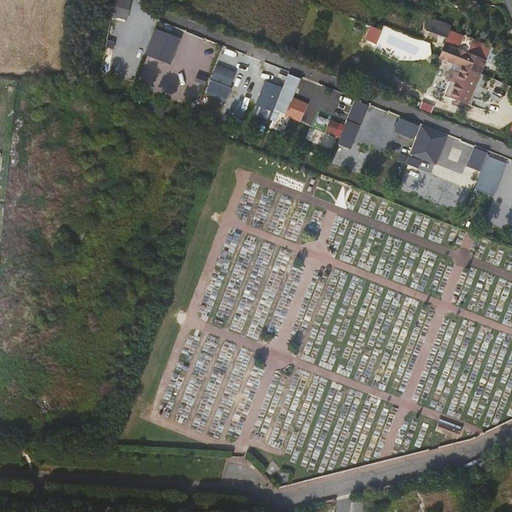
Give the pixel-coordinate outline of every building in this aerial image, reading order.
[(114,0),(113,7),(127,10),(129,0),(114,0)] [(155,27),(146,54),(172,63),(181,36),(155,27)] [(107,42),(105,48),(112,51),(115,44),(107,42)] [(462,68),(482,75),(487,62),(447,46),(441,60),(462,68)] [(235,71),(216,64),(210,79),(229,86),(235,71)] [(470,106),(482,75),(462,68),(456,84),(458,85),(452,99),(470,106)] [(282,87),(265,80),(255,104),(272,111),(282,87)] [(208,81),(207,83),(206,87),(217,92),(220,85),(208,81)] [(420,109),(434,112),(437,97),(423,94),(420,109)] [(279,98),(274,111),(277,112),(300,121),(306,104),(290,98),(289,101),(279,98)] [(344,124),(330,119),(325,131),(339,137),(344,124)] [(447,134),(421,124),(409,154),(436,164),(447,134)] [(481,170),(474,188),(495,196),(508,160),(474,148),(467,165),(481,170)] [(406,164),(408,158),(399,155),(397,161),(406,164)] [(406,164),(418,169),(420,163),(408,158),(406,164)] [(442,419),(440,422),(463,430),(464,426),(442,419)] [(463,430),(440,422),(438,430),(460,438),(463,430)] [(497,451),(455,470),(483,477),(481,484),(486,485),(497,451)]
